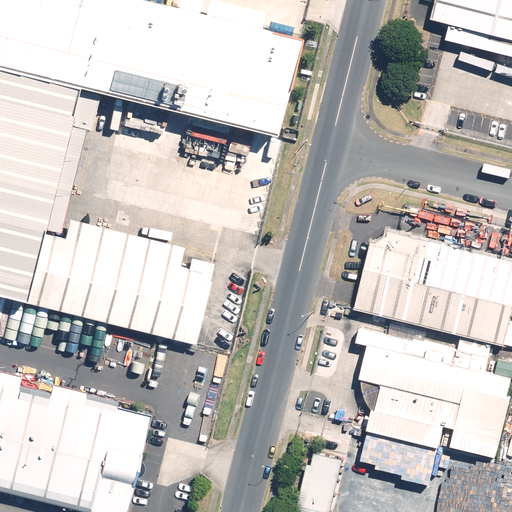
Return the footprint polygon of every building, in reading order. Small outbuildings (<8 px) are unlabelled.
[(303,47),(111,0),(0,0),(0,66),(281,136),(303,47)] [(511,0),(436,0),(429,30),(511,52),(511,0)] [(0,295),(25,301),(42,232),(43,229),(62,234),(97,91),(0,67),(0,295)] [(42,232),(25,301),(185,340),(201,271),(178,265),(182,248),(68,221),(64,238),(42,232)] [(388,246),(374,242),(358,306),(506,344),(511,320),(511,261),(392,231),(388,246)] [(488,356),(373,327),(360,377),(381,382),(370,424),(496,456),(511,395),(507,394),(511,376),(511,375),(484,369),(488,356)] [(0,377),(0,481),(126,511),(150,414),(0,377)] [(309,511),(330,511),(343,459),(311,451),(297,509),(309,511)] [(399,470),(394,492),(465,509),(466,504),(499,511),(510,511),(511,503),(511,483),(382,453),(380,465),(399,470)]
